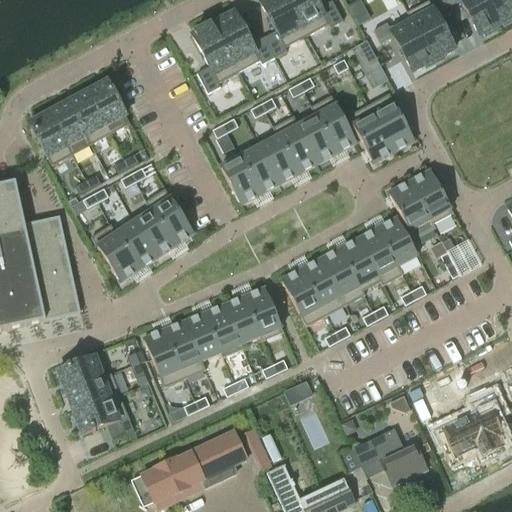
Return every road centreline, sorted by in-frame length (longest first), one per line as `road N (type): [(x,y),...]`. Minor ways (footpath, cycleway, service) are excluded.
road 1 (residential): [(511,43),(406,99),(464,215)]
road 2 (residential): [(0,137),(33,92),(201,0)]
